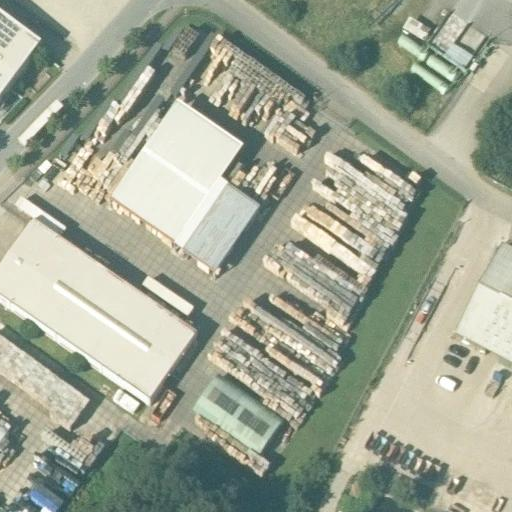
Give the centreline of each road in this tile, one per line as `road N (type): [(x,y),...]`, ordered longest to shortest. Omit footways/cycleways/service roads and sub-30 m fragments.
road 1 (residential): [(221,0),(492,202)]
road 2 (residential): [(0,157),(148,0)]
